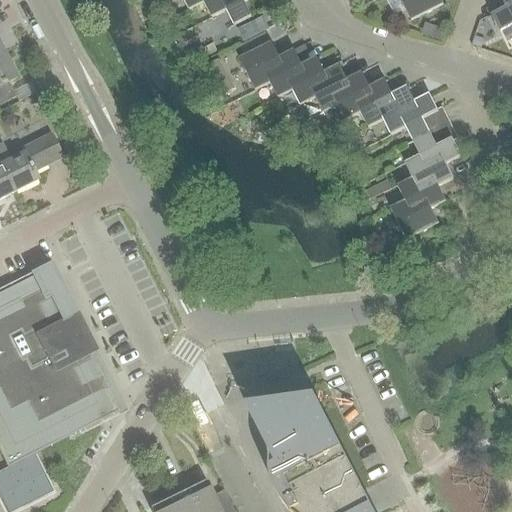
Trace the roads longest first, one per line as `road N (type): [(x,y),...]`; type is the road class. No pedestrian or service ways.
road 1 (residential): [(207,323),(234,327),(401,306),(511,254)]
road 2 (residential): [(207,323),(82,511)]
road 3 (residential): [(133,184),(39,0)]
road 4 (residential): [(207,323),(133,184)]
road 5 (residential): [(0,251),(133,184)]
road 6 (residential): [(322,0),(360,40),(445,66)]
